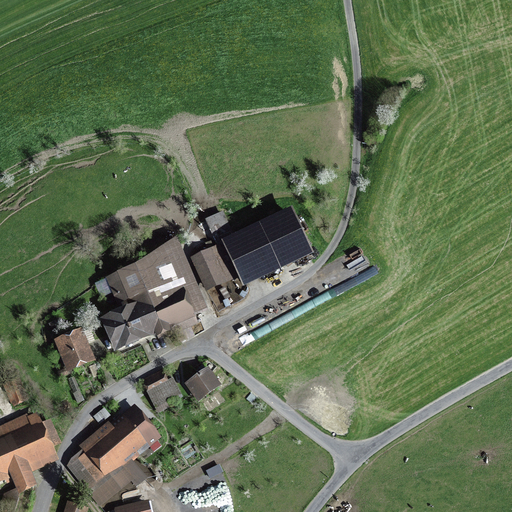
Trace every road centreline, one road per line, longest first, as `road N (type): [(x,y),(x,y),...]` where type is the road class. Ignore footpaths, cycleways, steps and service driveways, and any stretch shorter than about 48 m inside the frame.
road 1 (unclassified): [(198,341),(313,271),(346,220),(358,88),(347,0)]
road 2 (unclassified): [(309,511),(381,440),(511,364)]
